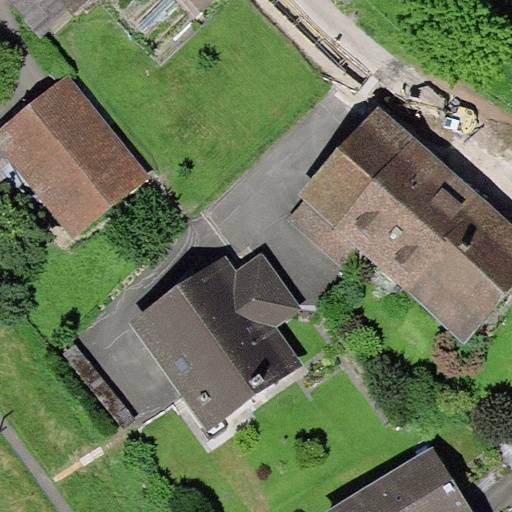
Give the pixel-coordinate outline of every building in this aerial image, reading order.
[(8,0),(41,35),(70,8),(62,0),(8,0)] [(89,0),(62,0),(70,8),(75,13),(89,0)] [(69,74),(0,128),(0,146),(74,237),(151,177),(69,74)] [(462,341),(511,284),(511,223),(377,104),(298,193),(305,200),(287,220),(342,269),(359,250),(462,341)] [(227,254),(131,322),(209,432),(305,364),(279,328),(303,311),(261,253),(238,270),(227,254)] [(473,511),(434,446),(322,511),(473,511)]
